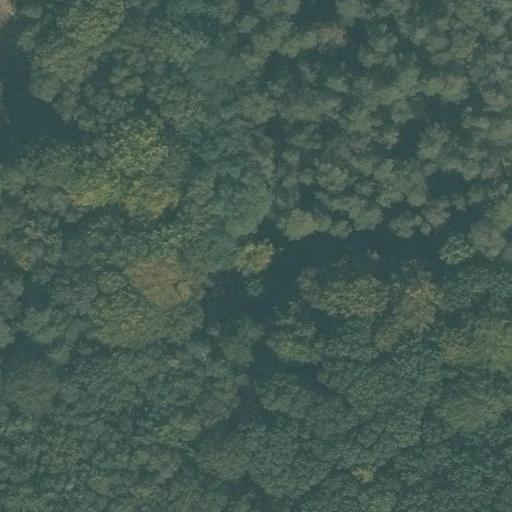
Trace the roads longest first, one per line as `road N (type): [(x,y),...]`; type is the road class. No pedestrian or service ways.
road 1 (track): [(221,276),(266,271),(511,294)]
road 2 (unclassified): [(140,0),(221,276)]
road 3 (unclassified): [(291,511),(221,276)]
road 4 (track): [(221,276),(0,302)]
